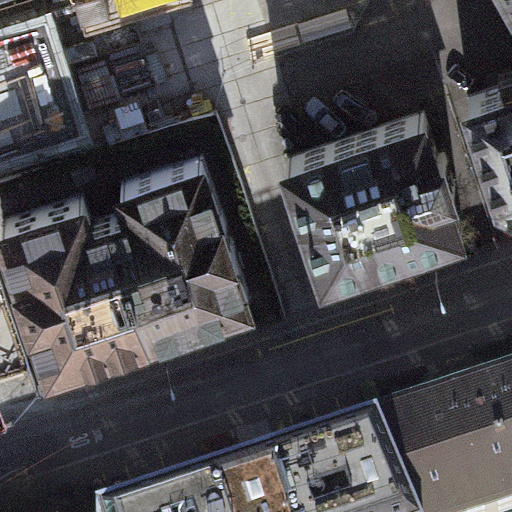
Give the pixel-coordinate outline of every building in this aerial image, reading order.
[(166,0),(116,0),(128,35),(174,21),(166,0)] [(398,0),(258,0),(278,56),(403,13),(398,0)] [(0,139),(72,116),(40,21),(0,33),(0,139)] [(511,77),(465,93),(498,191),(511,198),(511,77)] [(423,108),(286,153),(325,270),(461,224),(448,185),(457,183),(444,147),(437,149),(423,108)] [(151,329),(251,296),(202,151),(119,178),(128,204),(111,210),(151,329)] [(85,188),(0,216),(0,219),(48,363),(151,329),(111,210),(94,216),(85,188)] [(511,511),(511,397),(379,442),(403,511),(511,511)] [(403,511),(379,442),(259,483),(269,511),(403,511)] [(269,511),(259,483),(173,511),(269,511)]
